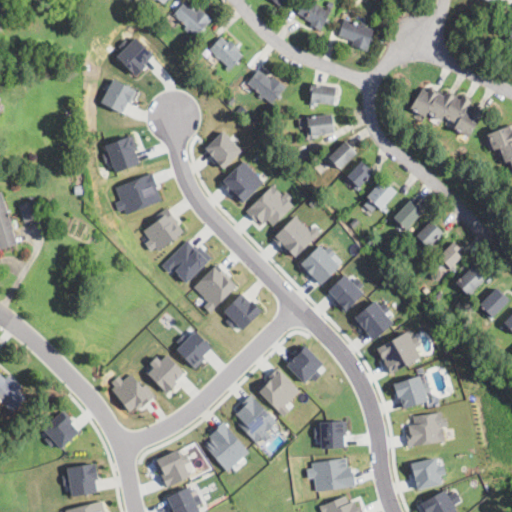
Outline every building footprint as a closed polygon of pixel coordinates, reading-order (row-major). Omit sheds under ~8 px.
[(10,0),(10,6),(10,7),(1,6),(1,30),(0,30),(0,0),(10,0)] [(307,0),(309,1),(311,2),(312,0),(318,4),(318,5),(327,10),(328,7),(332,9),(322,30),(310,25),(312,22),(304,19),(305,17),(298,14),(304,0),(307,0)] [(196,11),(197,12),(200,8),(213,20),(198,36),(190,29),(187,32),(184,29),(186,26),(181,21),(174,14),(185,1),(196,11)] [(353,22),(360,25),(361,21),(367,23),(365,27),(374,30),(367,50),(353,45),(354,41),(339,35),(344,19),(353,22)] [(193,42),(188,47),(180,39),(185,35),(193,42)] [(154,54),(136,36),(116,56),(135,74),(154,54)] [(227,43),(230,40),(239,49),(237,51),(242,56),(228,71),(224,68),(227,65),(209,49),(220,38),(227,43)] [(271,79),(274,76),(286,87),(272,103),(264,97),(262,99),(258,96),(260,94),(253,88),(248,82),(259,69),(271,79)] [(102,103),(124,113),(135,88),(112,78),(102,103)] [(333,102),(333,104),(318,102),(317,106),(310,105),(311,94),(310,94),(311,88),(311,83),(335,86),(333,102)] [(443,96),(446,92),(453,96),(454,95),(460,99),(462,96),(472,102),(468,109),(472,111),(474,107),(484,113),(469,137),(454,128),(457,123),(444,116),(441,121),(435,117),(437,113),(430,109),(425,117),(411,108),(422,89),(428,92),(430,88),(443,96)] [(234,99),(229,105),(225,102),(230,96),(234,99)] [(334,127),(334,132),(312,135),(311,127),(299,129),(298,118),(332,114),(334,127)] [(511,131),(511,164),(510,159),(505,161),(499,147),(493,149),(487,134),(510,125),(511,131)] [(242,150),(231,138),(232,137),(224,129),(204,147),(223,168),(242,150)] [(141,162),(132,135),(102,145),(108,160),(111,159),(116,171),(141,162)] [(357,153),(340,169),(334,163),(332,165),(324,157),(329,152),(331,154),(345,141),(357,153)] [(222,182),(243,202),(264,180),(242,160),(222,182)] [(370,177),(360,188),(359,186),(356,190),(353,188),(357,184),(348,175),(361,161),(373,171),(369,176),(370,177)] [(121,199),(115,201),(120,215),(161,199),(150,172),(116,186),(121,199)] [(390,188),(392,189),(394,186),(399,190),(385,205),(388,207),(383,212),(367,197),(382,180),(390,188)] [(285,193),(283,194),(273,184),(246,209),(261,225),(268,219),(273,225),(295,204),(285,193)] [(0,192),(10,220),(13,228),(13,230),(12,230),(17,244),(0,249),(0,192)] [(26,222),(24,223),(18,205),(34,200),(40,217),(26,222)] [(408,231),(394,218),(410,201),(422,213),(409,227),(410,228),(408,231)] [(157,219),(143,229),(149,237),(144,241),(152,253),(184,231),(167,207),(155,215),(157,219)] [(311,231),(295,215),(273,236),(294,257),(320,232),(315,226),(311,231)] [(355,226),(351,223),(356,216),(361,220),(355,226)] [(438,229),(439,230),(442,227),(445,231),(443,233),(445,235),(432,249),(418,235),(431,222),(438,229)] [(186,282),(209,260),(188,238),(162,264),(169,272),(173,268),(186,282)] [(454,269),(452,271),(438,257),(454,241),(465,252),(462,255),(463,257),(455,264),(457,266),(454,269)] [(340,265),(320,244),(300,263),(320,284),(340,265)] [(379,248),(375,252),(371,247),(375,244),(379,248)] [(193,289),(214,308),(235,285),(214,266),(193,289)] [(475,294),(471,297),(455,282),(472,266),(485,279),(473,292),(475,294)] [(327,290),(345,310),(363,292),(345,273),(327,290)] [(502,295),(503,295),(504,294),(507,296),(505,298),(508,301),(490,319),(485,315),(489,311),(481,303),(496,288),(502,295)] [(443,295),(437,300),(434,295),(439,290),(443,295)] [(223,310),(243,329),(261,310),(241,291),(223,310)] [(371,340),(393,322),(374,300),(353,317),(371,340)] [(511,331),(508,327),(506,329),(502,325),(511,315),(511,331)] [(213,346),(195,330),(176,349),(194,366),(213,346)] [(388,372),(420,357),(408,331),(376,346),(388,372)] [(304,382),(312,374),(323,363),(305,344),(286,363),(304,382)] [(147,372),(166,391),(185,372),(165,351),(151,364),(153,366),(147,372)] [(300,390),(278,367),(256,387),(283,415),(292,407),(287,402),(300,390)] [(155,394),(145,382),(142,385),(132,372),(123,379),(119,374),(109,382),(131,412),(155,394)] [(0,373),(5,378),(6,379),(8,376),(22,388),(19,390),(26,397),(13,412),(0,400),(0,373)] [(428,400),(419,374),(394,383),(403,409),(428,400)] [(231,413),(259,443),(269,433),(266,430),(276,420),(252,394),(231,413)] [(445,440),(443,426),(446,425),(444,410),(413,415),(414,423),(406,424),(409,446),(445,440)] [(61,448),(80,431),(61,411),(43,428),(61,448)] [(320,420),(321,447),(345,447),(344,420),(320,420)] [(228,470),(249,449),(223,422),(202,443),(228,470)] [(168,485),(154,459),(178,447),(192,473),(168,485)] [(308,462),(310,477),(314,477),(316,491),(353,485),(349,456),(308,462)] [(437,465),(435,456),(410,462),(416,489),(442,483),(440,475),(446,473),(444,463),(437,465)] [(67,466),(72,495),(97,492),(95,479),(98,478),(96,462),(67,466)] [(188,485),(200,509),(193,511),(175,511),(167,496),(188,485)] [(427,511),(457,511),(458,511),(445,488),(421,501),(427,511)] [(322,511),(361,511),(356,498),(349,501),(346,494),(320,504),(322,511)] [(105,511),(102,499),(59,511),(105,511)]
